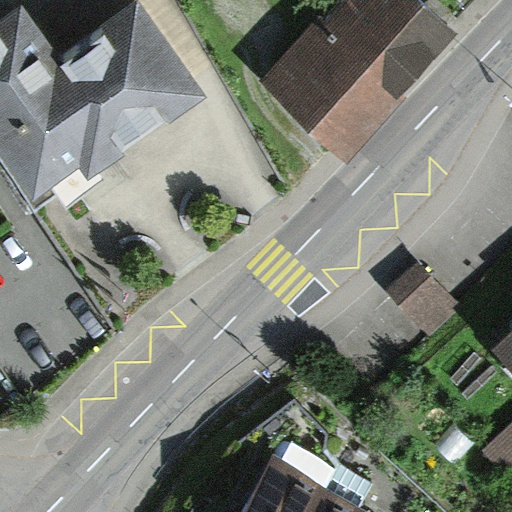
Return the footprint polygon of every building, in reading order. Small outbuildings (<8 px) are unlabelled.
[(36,0),(0,0),(0,122),(36,173),(48,164),(67,191),(105,165),(96,152),(210,72),(158,0),(101,0),(58,31),(36,0)] [(437,31),(452,14),(436,0),(336,0),(333,4),(326,0),(324,0),(263,67),(348,145),(405,84),(396,76),(437,31)] [(387,286),(398,299),(433,269),(421,256),(387,286)] [(511,317),(498,331),(511,346),(511,430),(501,441),(511,452),(511,317)] [(379,511),(383,505),(271,444),(233,511),(379,511)]
